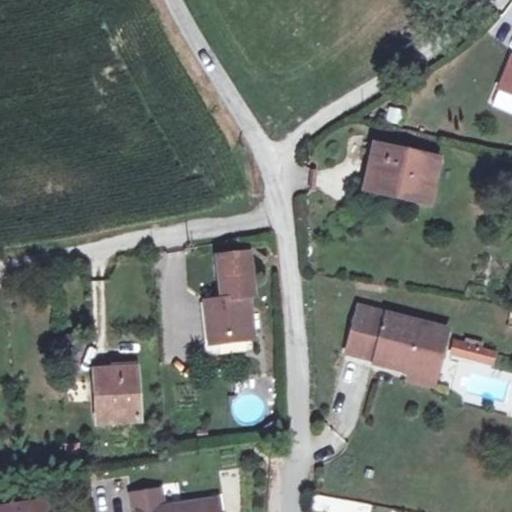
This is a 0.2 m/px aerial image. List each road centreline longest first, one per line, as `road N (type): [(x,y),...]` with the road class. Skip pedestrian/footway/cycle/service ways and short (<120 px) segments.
road 1 (unclassified): [(291,511),(297,340),(284,220)]
road 2 (residential): [(0,264),(284,220)]
road 3 (unclassified): [(284,220),(266,161),(176,0)]
